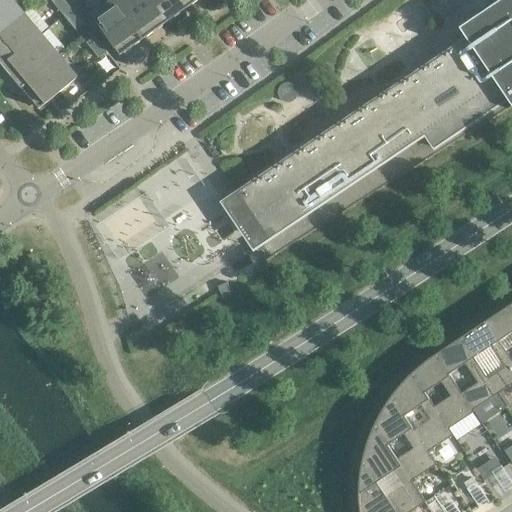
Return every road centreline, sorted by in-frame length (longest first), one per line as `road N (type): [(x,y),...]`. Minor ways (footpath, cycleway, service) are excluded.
road 1 (secondary): [(24,511),(511,206)]
road 2 (residential): [(29,200),(323,0)]
